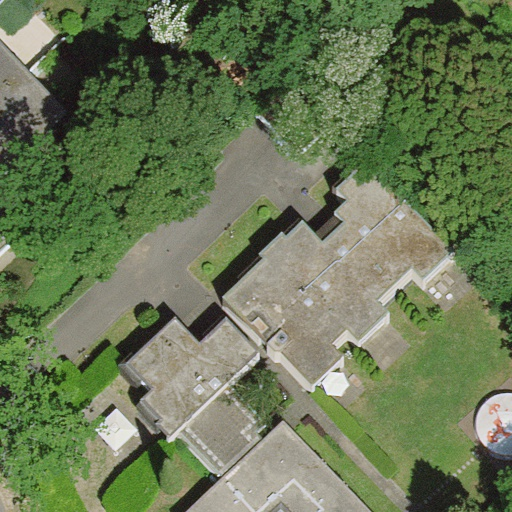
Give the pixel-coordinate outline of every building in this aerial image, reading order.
[(0,110),(29,82),(0,51),(0,110)] [(260,117),(300,158),(337,122),(298,81),(260,117)] [(29,82),(0,110),(0,193),(21,174),(31,185),(49,167),(43,161),(58,147),(54,144),(71,127),(29,82)] [(229,304),(318,397),(349,367),(338,355),(355,339),(366,351),(393,325),(382,314),(419,278),(431,290),(466,257),(379,166),(343,201),(352,212),(320,242),(308,229),(267,268),(229,304)] [(0,219),(0,259),(21,240),(1,219),(0,219)] [(188,435),(234,484),(272,447),(262,436),(269,430),(236,394),(268,365),(230,325),(202,351),(179,326),(127,374),(154,403),(144,412),(176,447),(188,435)] [(361,511),(288,432),(272,447),(234,484),(204,511),(361,511)]
